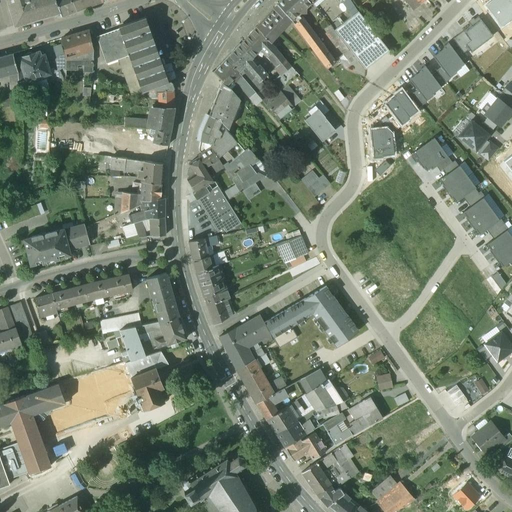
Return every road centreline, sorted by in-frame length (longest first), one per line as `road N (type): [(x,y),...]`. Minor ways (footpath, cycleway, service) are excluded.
road 1 (residential): [(384,336),(324,254),(323,220),(356,177),(357,105),(464,0)]
road 2 (secondary): [(317,511),(288,480),(204,335),(178,247)]
road 3 (secondary): [(178,247),(175,178),(189,94),(220,30)]
road 4 (residential): [(0,294),(178,247)]
road 5 (residential): [(139,0),(0,41)]
road 6 (residential): [(384,336),(410,318),(462,240)]
